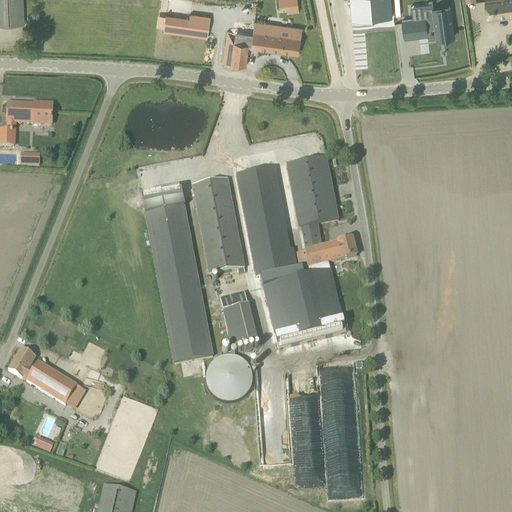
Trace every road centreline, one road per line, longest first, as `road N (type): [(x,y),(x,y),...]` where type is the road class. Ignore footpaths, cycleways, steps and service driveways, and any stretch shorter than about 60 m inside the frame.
road 1 (unclassified): [(385,511),(361,208),(339,96)]
road 2 (unclassified): [(0,361),(119,69)]
road 3 (unclassified): [(119,69),(339,96)]
road 4 (unclassified): [(339,96),(511,82)]
